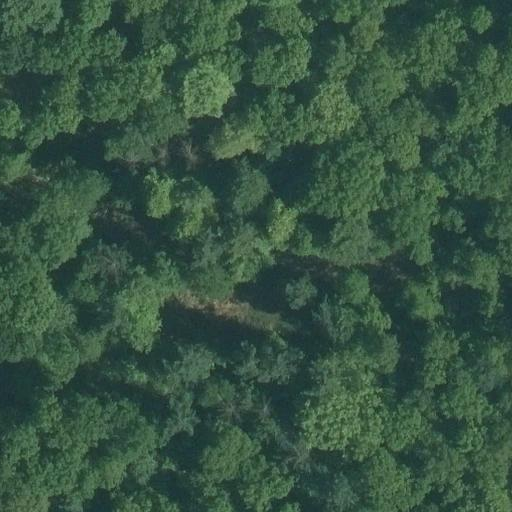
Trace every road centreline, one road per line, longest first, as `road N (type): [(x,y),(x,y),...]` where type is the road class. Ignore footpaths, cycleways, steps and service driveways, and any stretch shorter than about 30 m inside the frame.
road 1 (track): [(71,511),(73,437),(31,327),(70,190),(147,0)]
road 2 (track): [(333,511),(511,65)]
